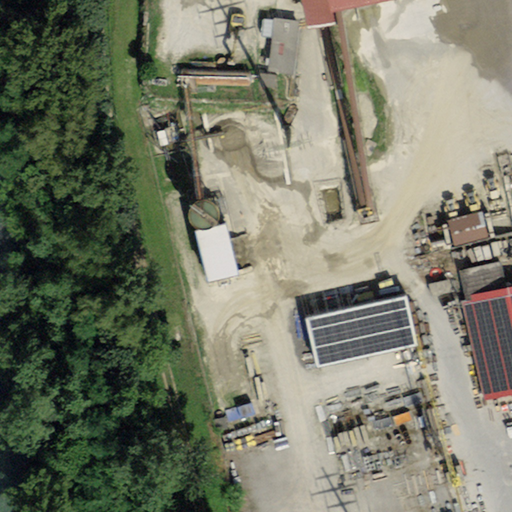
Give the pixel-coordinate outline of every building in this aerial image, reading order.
[(360,0),(323,0),(329,25),(364,17),(360,0)] [(271,23),(271,75),(296,75),(296,24),(271,23)] [(480,212),(445,224),(455,253),(491,240),(480,212)] [(195,232),(209,283),(239,274),(225,224),(195,232)] [(511,286),(466,297),(490,401),(511,396),(511,286)] [(306,320),(317,370),(419,348),(408,298),(306,320)]
